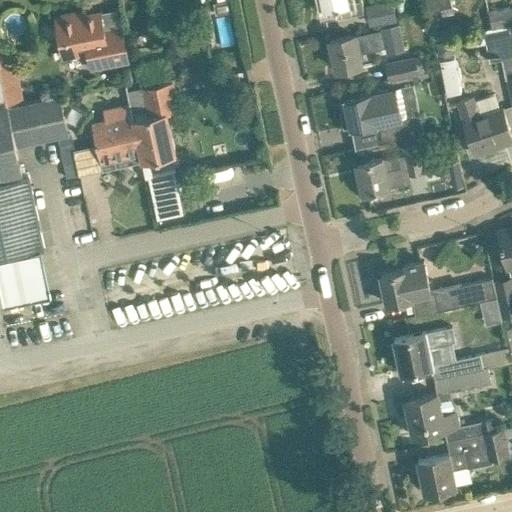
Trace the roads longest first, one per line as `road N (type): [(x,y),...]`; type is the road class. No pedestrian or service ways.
road 1 (tertiary): [(316,246),(373,511)]
road 2 (tertiary): [(264,0),(316,246)]
road 3 (residential): [(316,246),(468,212),(511,191)]
